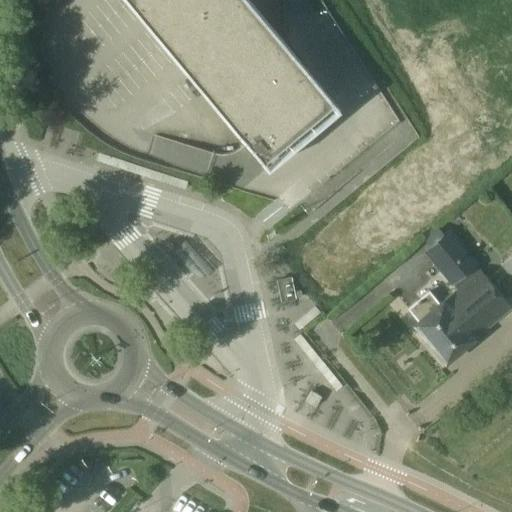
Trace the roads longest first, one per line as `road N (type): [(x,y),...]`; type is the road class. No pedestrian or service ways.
road 1 (tertiary): [(415,511),(251,436),(140,370)]
road 2 (tertiary): [(122,397),(329,508)]
road 3 (tertiary): [(76,310),(32,245),(0,174)]
